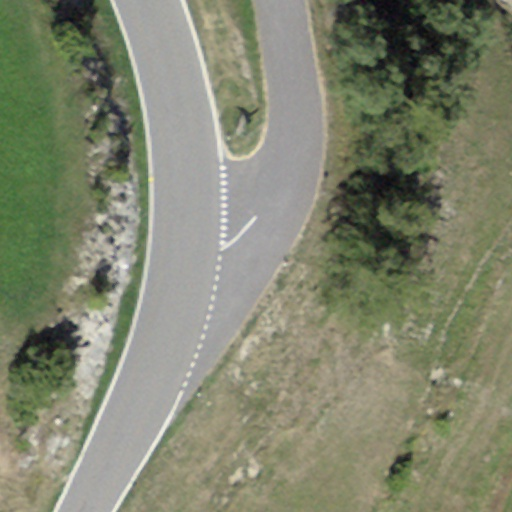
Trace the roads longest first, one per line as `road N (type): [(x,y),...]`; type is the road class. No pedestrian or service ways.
road 1 (unclassified): [(185,243),(241,235),(279,201),(297,129),(279,0)]
road 2 (secondary): [(83,511),(150,374),(185,243)]
road 3 (secondary): [(185,243),(184,127),(144,0)]
